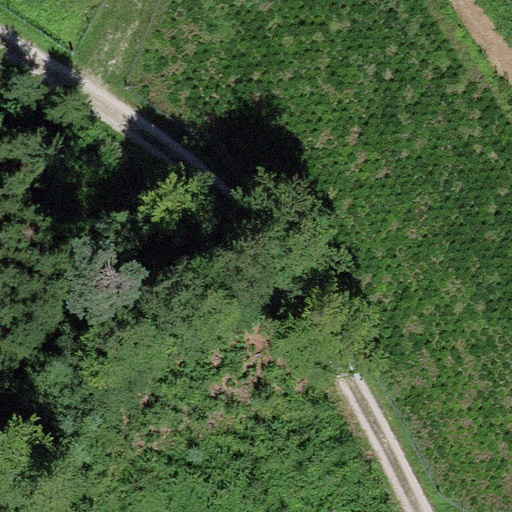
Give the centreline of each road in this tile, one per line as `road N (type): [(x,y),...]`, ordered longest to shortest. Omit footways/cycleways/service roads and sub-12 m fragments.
road 1 (track): [(431,511),(335,344),(268,246),(204,174),(0,35)]
road 2 (track): [(0,406),(120,250),(136,125)]
